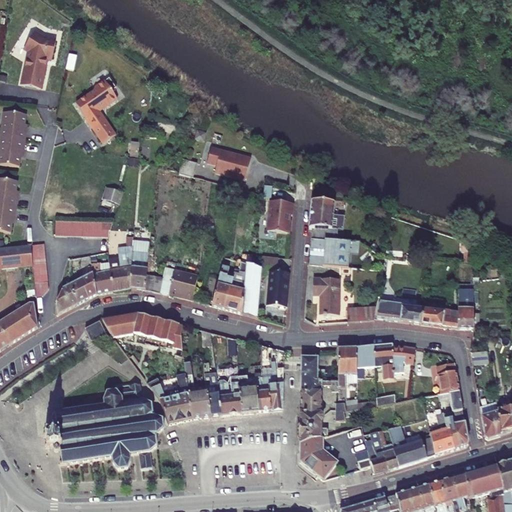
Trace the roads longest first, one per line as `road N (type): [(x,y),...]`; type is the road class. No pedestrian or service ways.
road 1 (residential): [(481,455),(454,344),(393,334),(292,340)]
road 2 (secondary): [(18,494),(31,505),(72,511),(288,497)]
road 3 (residential): [(292,340),(140,305),(107,307),(48,333)]
road 4 (residential): [(52,126),(33,217),(58,261),(48,333)]
road 5 (secondary): [(314,497),(481,455)]
road 6 (residential): [(292,340),(305,183)]
road 7 (residential): [(288,497),(291,370)]
